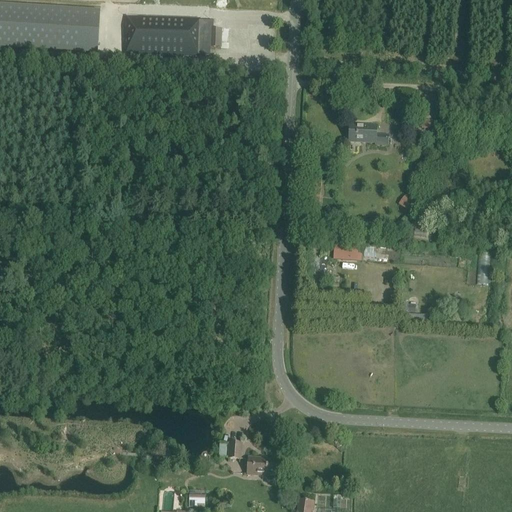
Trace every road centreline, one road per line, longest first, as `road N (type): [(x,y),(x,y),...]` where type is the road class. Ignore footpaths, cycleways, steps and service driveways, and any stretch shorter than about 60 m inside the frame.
road 1 (tertiary): [(511,428),(323,417),(285,390),(276,355),(295,0)]
road 2 (track): [(511,93),(290,82)]
